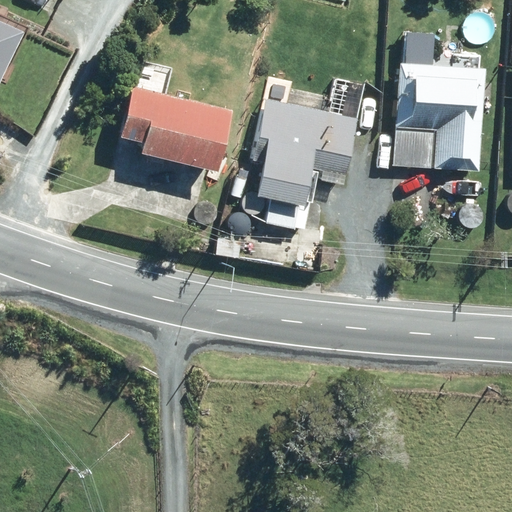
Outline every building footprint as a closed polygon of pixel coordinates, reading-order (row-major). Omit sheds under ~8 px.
[(0,85),(22,36),(0,25),(0,85)] [(393,168),(479,172),(484,70),(433,67),(398,66),(393,168)] [(265,226),(294,232),(295,229),(307,170),(345,178),(364,86),(338,80),(330,115),(287,106),(291,85),(270,80),(252,165),(259,166),(262,167),(255,200),(270,203),(265,226)] [(140,146),(137,157),(212,175),(227,113),(129,89),(117,140),(140,146)] [(236,179),(232,198),(242,200),(245,182),(244,181),(245,174),(240,173),(238,180),(236,179)] [(299,267),(299,271),(320,273),(323,233),(303,232),(301,251),(290,250),(289,267),(299,267)] [(217,240),(215,257),(238,260),(240,243),(217,240)]
